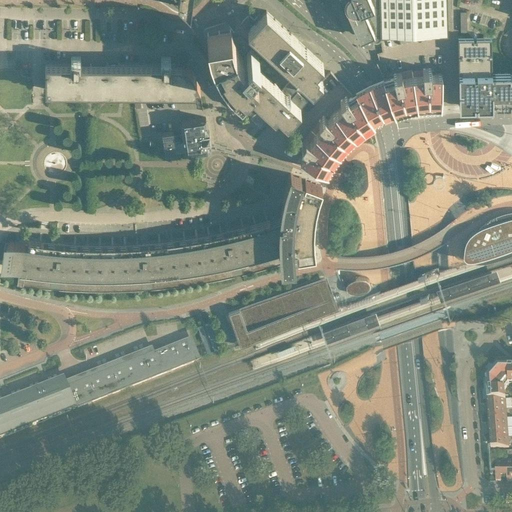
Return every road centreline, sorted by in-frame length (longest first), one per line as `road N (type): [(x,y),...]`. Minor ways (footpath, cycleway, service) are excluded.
road 1 (tertiary): [(387,131),(422,469)]
road 2 (residential): [(0,228),(29,216),(204,208),(238,181),(241,150)]
road 3 (residential): [(511,490),(485,491),(475,483),(467,365),(511,327)]
road 4 (residential): [(183,33),(137,13),(0,12)]
road 5 (tertiary): [(269,0),(346,71),(387,131)]
road 6 (unclassified): [(0,371),(66,344),(72,330),(61,308),(0,294)]
road 7 (tertiary): [(387,131),(372,81),(294,0)]
road 8 (residential): [(241,150),(220,130),(205,71),(183,33)]
road 9 (unclassified): [(455,0),(456,120)]
